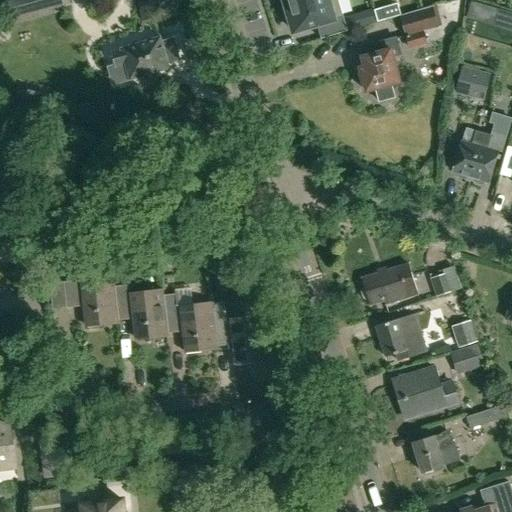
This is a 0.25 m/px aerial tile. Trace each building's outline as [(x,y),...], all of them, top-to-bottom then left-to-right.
[(11,0),(4,2),(9,18),(64,3),(63,0),(11,0)] [(334,19),(328,0),(308,0),(284,7),(289,24),(292,23),(294,31),(306,28),(306,29),(318,26),(321,38),(347,31),(343,16),(334,19)] [(465,19),(493,27),(499,8),(470,0),(465,19)] [(73,5),(21,20),(27,40),(79,25),(73,5)] [(442,28),(435,5),(401,15),(411,49),(429,44),(426,32),(442,28)] [(374,10),(377,22),(386,20),(382,8),(374,10)] [(121,49),(113,52),(117,66),(126,63),(131,79),(171,68),(170,64),(181,60),(175,37),(163,41),(162,37),(121,49)] [(364,72),(359,73),(363,86),(368,85),(369,89),(378,86),(381,100),(395,96),(392,83),(400,81),(396,66),(398,65),(394,50),(400,48),(397,38),(383,42),(386,51),(365,56),(368,66),(362,67),(364,72)] [(465,69),(459,92),(486,99),(492,75),(465,69)] [(24,113),(46,118),(51,95),(29,89),(26,99),(16,97),(13,106),(24,109),(24,113)] [(481,147),(472,176),(477,177),(477,181),(484,183),(486,180),(490,181),(499,153),(502,154),(511,120),(492,113),(489,124),(494,125),(491,135),(486,148),(481,147)] [(463,141),(454,170),(460,172),(460,176),(467,178),(470,175),(472,176),(481,147),(486,148),(491,135),(486,133),(478,130),(468,127),(463,141)] [(365,284),(361,291),(363,298),(370,302),(371,305),(386,300),(387,304),(411,296),(418,294),(409,264),(401,267),(363,278),(365,284)] [(458,293),(451,272),(435,277),(442,299),(458,293)] [(114,275),(66,281),(69,306),(88,304),(90,326),(120,322),(119,319),(118,319),(114,285),(115,285),(114,275)] [(129,284),(115,285),(114,285),(118,319),(119,319),(137,317),(139,339),(169,336),(169,332),(168,332),(163,295),(164,295),(164,288),(130,292),(129,284)] [(178,294),(164,295),(163,295),(168,332),(169,332),(186,331),(189,353),(218,349),(218,345),(217,345),(214,311),(213,302),(179,305),(178,294)] [(227,310),(214,311),(217,345),(218,345),(228,344),(229,348),(235,347),(237,365),(268,361),(262,314),(228,318),(227,310)] [(378,326),(388,357),(398,353),(400,361),(429,352),(417,313),(378,326)] [(461,348),(473,343),(466,322),(453,326),(461,348)] [(486,366),(479,345),(451,354),(457,375),(486,366)] [(449,385),(443,387),(436,368),(395,381),(407,418),(448,405),(447,400),(453,398),(449,385)] [(468,417),(472,428),(510,416),(506,404),(468,417)] [(11,420),(0,421),(0,470),(17,469),(11,420)] [(436,435),(415,442),(425,473),(459,462),(449,431),(437,438),(436,435)] [(47,476),(74,473),(70,437),(42,441),(47,476)] [(495,482),(509,470),(499,459),(485,471),(495,482)] [(462,511),(511,511),(511,486),(511,485),(486,493),(485,494),(488,507),(474,511),(473,506),(462,510),(462,511)] [(124,511),(123,499),(84,504),(84,511),(124,511)]
